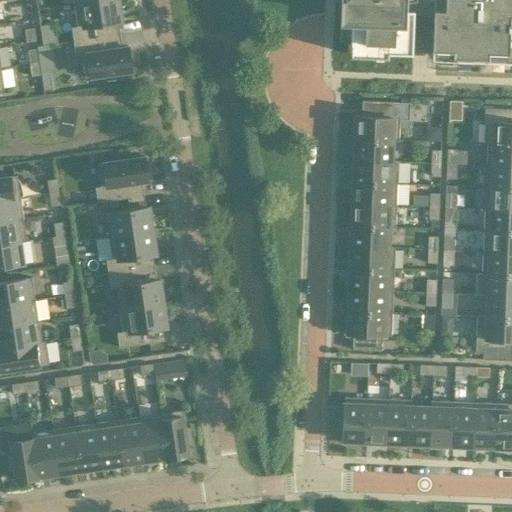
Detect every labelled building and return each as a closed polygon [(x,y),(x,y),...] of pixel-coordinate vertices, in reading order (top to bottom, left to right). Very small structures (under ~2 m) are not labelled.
[(78,26),(72,27),(74,41),(120,34),(118,21),(122,21),(119,1),(118,0),(103,0),(75,4),(75,8),(78,26)] [(511,0),(344,0),(343,21),(352,21),(352,40),(351,53),(351,55),(388,57),(389,52),(412,53),(413,53),(414,12),(434,13),(432,53),(432,59),(436,59),(511,61),(511,0)] [(26,42),(35,41),(33,28),(24,29),(26,42)] [(120,34),(74,41),(75,46),(76,55),(82,54),(85,78),(101,75),(102,81),(121,78),(120,73),(134,71),(130,45),(121,46),(120,39),(120,34)] [(37,49),(27,50),(29,63),(39,62),(37,49)] [(39,62),(29,63),(31,76),(41,75),(39,62)] [(53,69),(41,71),(44,90),(56,89),(53,69)] [(353,116),(353,130),(355,130),(355,138),(398,140),(399,118),(409,118),(410,102),(409,102),(390,102),(362,100),(361,116),(353,116)] [(511,108),(485,108),(484,143),(511,144),(511,108)] [(355,138),(354,160),(397,162),(397,161),(391,160),(392,141),(398,141),(398,140),(355,138)] [(487,144),(486,165),(511,165),(511,144),(484,143),(484,144),(487,144)] [(447,149),(447,163),(457,164),(457,149),(447,149)] [(432,150),(431,163),(440,163),(441,150),(432,150)] [(101,186),(96,187),(98,201),(144,194),(142,181),(149,180),(146,156),(98,163),(101,186)] [(354,160),(353,181),(396,183),(397,162),(354,160)] [(431,176),(440,176),(440,163),(431,163),(431,176)] [(447,163),(446,178),(456,178),(457,164),(447,163)] [(511,165),(486,165),(485,187),(511,187),(511,165)] [(0,200),(20,197),(17,175),(0,177),(0,200)] [(47,180),(49,193),(59,192),(57,179),(47,180)] [(353,181),(352,203),(395,205),(396,183),(353,181)] [(511,187),(485,187),(485,208),(511,209),(511,187)] [(60,204),(59,192),(49,193),(51,206),(60,204)] [(446,192),(445,207),(455,207),(456,192),(446,192)] [(430,193),(429,206),(439,206),(439,193),(430,193)] [(144,194),(98,201),(98,202),(128,198),(130,210),(106,213),(109,236),(153,230),(150,207),(146,207),(144,194)] [(0,200),(0,222),(23,219),(20,197),(0,200)] [(352,203),(351,225),(394,226),(395,205),(352,203)] [(429,219),(438,219),(439,206),(429,206),(429,219)] [(445,207),(444,221),(455,221),(455,207),(445,207)] [(511,209),(485,208),(484,230),(511,230),(511,209)] [(0,222),(0,244),(26,240),(23,219),(0,222)] [(52,237),(53,237),(65,235),(63,222),(54,223),(56,236),(52,237)] [(351,225),(350,246),(394,248),(394,247),(388,247),(388,227),(394,227),(394,226),(351,225)] [(112,259),(106,260),(108,274),(154,267),(152,254),(157,253),(153,230),(109,236),(112,259)] [(511,230),(484,230),(483,251),(511,252),(511,230)] [(69,263),(65,235),(53,237),(57,264),(69,263)] [(444,235),(443,250),(454,250),(454,236),(444,235)] [(428,236),(428,249),(437,250),(438,237),(428,236)] [(26,241),(26,240),(0,244),(0,266),(24,263),(20,242),(26,241)] [(350,246),(350,268),(393,269),(394,248),(350,246)] [(427,262),(437,262),(437,250),(428,249),(427,262)] [(443,250),(443,264),(453,265),(454,250),(443,250)] [(511,252),(483,251),(482,273),(488,273),(511,273),(511,252)] [(154,267),(108,274),(111,288),(116,287),(120,310),(163,303),(160,281),(160,279),(156,280),(154,267)] [(350,268),(349,289),(392,291),(393,269),(350,268)] [(488,274),(487,295),(511,295),(511,273),(488,273),(482,273),(482,274),(488,274)] [(0,282),(0,304),(35,300),(32,277),(0,282)] [(442,278),(442,293),(452,293),(452,279),(442,278)] [(427,279),(426,292),(436,293),(436,280),(427,279)] [(72,281),(63,283),(64,294),(64,295),(74,294),(73,292),(72,281)] [(349,289),(348,311),(391,313),(392,291),(349,289)] [(426,305),(435,306),(436,293),(426,292),(426,305)] [(441,307),(451,308),(452,293),(442,293),(441,307)] [(74,294),(64,295),(66,307),(66,309),(76,307),(75,305),(74,294)] [(477,315),(477,316),(511,316),(511,295),(487,295),(486,316),(477,315)] [(0,304),(0,326),(38,321),(35,300),(0,304)] [(123,331),(117,332),(120,347),(165,340),(163,327),(167,326),(163,303),(120,310),(123,331)] [(390,335),(391,313),(348,311),(347,319),(345,319),(345,334),(353,334),(352,350),(380,351),(380,335),(390,335)] [(475,351),(483,352),(483,359),(511,360),(511,316),(477,316),(475,351)] [(0,326),(0,348),(45,342),(45,341),(41,341),(38,321),(0,326)] [(78,324),(69,326),(71,337),(71,338),(80,337),(80,336),(78,324)] [(80,337),(71,338),(73,351),(82,349),(80,337)] [(49,364),(45,342),(0,348),(0,365),(1,371),(49,364)] [(167,362),(153,364),(154,372),(155,379),(169,378),(167,362)] [(153,363),(140,365),(141,374),(154,372),(153,363)] [(376,373),(389,373),(390,364),(377,363),(376,373)] [(390,364),(389,373),(402,374),(403,364),(390,364)] [(420,374),(433,375),(434,366),(421,365),(420,374)] [(434,366),(433,375),(446,375),(447,366),(434,366)] [(462,376),(475,377),(476,367),(463,367),(462,376)] [(476,367),(475,377),(489,377),(489,368),(476,367)] [(123,368),(110,369),(111,379),(124,377),(123,368)] [(110,369),(97,371),(98,381),(111,379),(110,369)] [(80,374),(67,375),(68,385),(82,383),(80,374)] [(67,375),(54,377),(55,387),(68,385),(67,375)] [(37,380),(24,382),(26,392),(39,390),(37,380)] [(24,382),(11,384),(13,394),(26,392),(24,382)] [(328,406),(327,434),(343,434),(343,443),(357,443),(357,441),(364,441),(366,398),(344,397),(344,407),(328,406)] [(366,398),(364,441),(386,442),(388,399),(366,398)] [(388,399),(386,442),(408,443),(410,400),(388,399)] [(410,400),(408,443),(430,444),(432,400),(431,400),(431,406),(411,406),(411,400),(410,400)] [(432,400),(430,444),(452,445),(454,401),(432,400)] [(454,401),(452,445),(474,446),(476,402),(454,401)] [(476,402),(474,446),(496,447),(498,403),(476,402)] [(511,403),(498,403),(496,447),(503,447),(503,449),(511,449),(511,403)] [(183,411),(161,414),(167,457),(189,454),(183,411)] [(161,414),(140,417),(146,460),(167,457),(161,414)] [(140,417),(118,420),(124,463),(146,460),(140,417)] [(118,420),(97,423),(103,466),(124,463),(118,420)] [(97,423),(75,426),(81,470),(103,466),(97,423)] [(75,426),(54,429),(60,473),(81,470),(75,426)] [(54,429),(32,432),(38,476),(60,473),(54,429)] [(32,438),(11,441),(17,479),(38,476),(32,432),(31,432),(32,438)]
